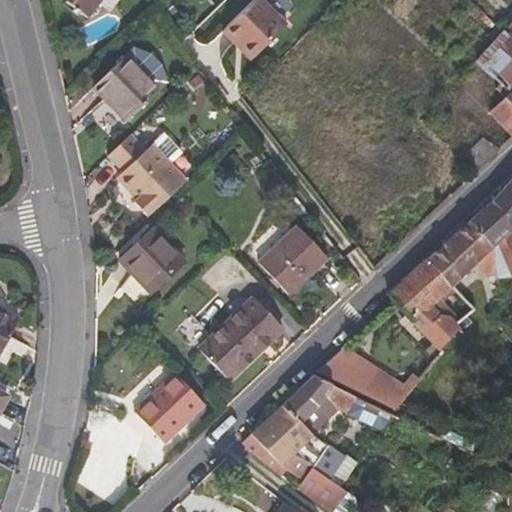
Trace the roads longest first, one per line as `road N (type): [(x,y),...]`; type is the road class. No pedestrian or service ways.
road 1 (residential): [(511,166),(345,312),(139,511)]
road 2 (residential): [(59,216),(67,342),(37,511)]
road 3 (residential): [(11,0),(59,216)]
